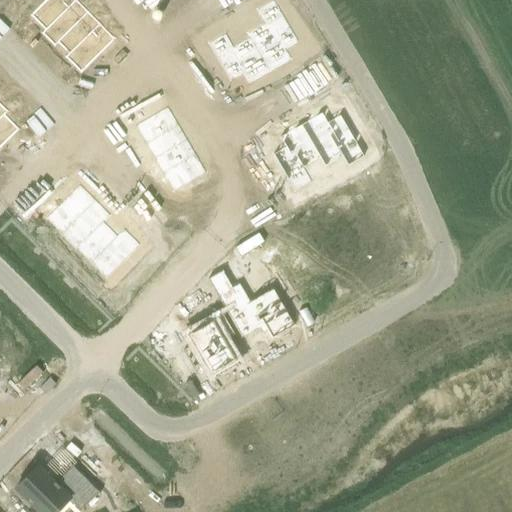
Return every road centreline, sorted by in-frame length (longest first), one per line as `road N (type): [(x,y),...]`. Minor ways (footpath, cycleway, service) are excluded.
road 1 (residential): [(90,367),(148,422),(185,430),(442,281),(440,243),(403,151),(312,0)]
road 2 (residential): [(0,270),(90,367)]
road 3 (residential): [(90,367),(0,460)]
